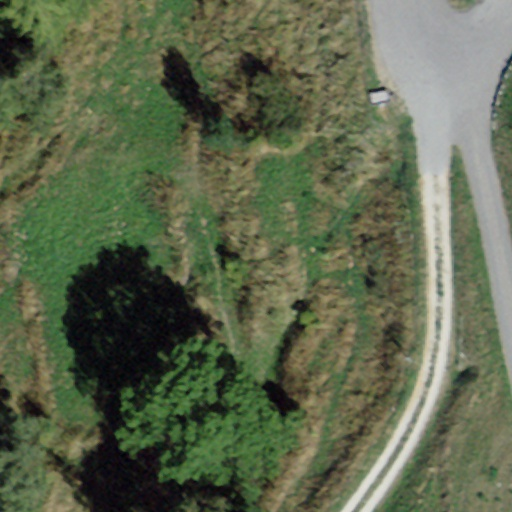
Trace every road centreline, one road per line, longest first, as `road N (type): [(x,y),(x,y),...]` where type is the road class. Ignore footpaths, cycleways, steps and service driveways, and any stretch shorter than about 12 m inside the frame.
road 1 (track): [(447,75),(429,131),(438,240),(429,381),(404,435),(351,511)]
road 2 (unclassified): [(447,75),(486,162),(511,283)]
